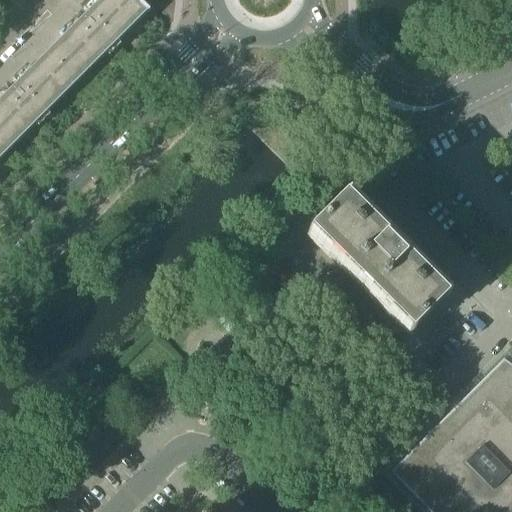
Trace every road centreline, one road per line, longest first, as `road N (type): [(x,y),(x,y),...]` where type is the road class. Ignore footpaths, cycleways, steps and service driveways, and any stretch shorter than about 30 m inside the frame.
road 1 (residential): [(309,277),(432,400),(511,323)]
road 2 (tertiary): [(0,254),(153,103)]
road 3 (residential): [(119,511),(181,450),(207,453),(269,511)]
road 4 (unclassified): [(290,32),(358,100),(393,107)]
road 5 (unclassified): [(393,107),(307,13)]
road 6 (unclassified): [(511,70),(437,106),(393,107)]
